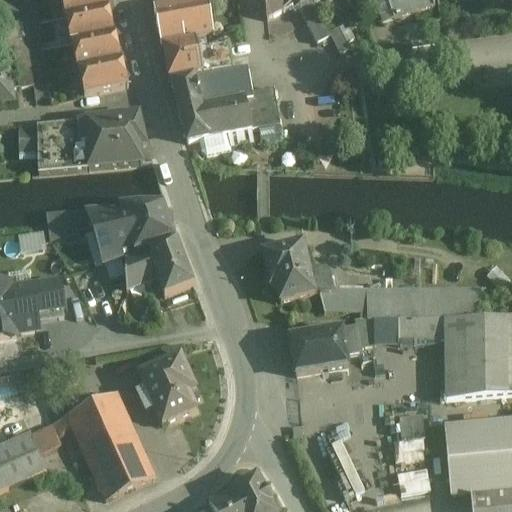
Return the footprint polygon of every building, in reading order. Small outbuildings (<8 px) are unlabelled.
[(104,0),(59,0),(65,23),(108,14),(104,0)] [(264,0),(267,24),(283,15),(283,16),(297,10),(307,4),(308,5),(312,3),(310,0),(264,0)] [(435,8),(431,0),(374,0),(382,25),(435,8)] [(206,3),(153,13),(161,49),(213,39),(206,3)] [(329,36),(312,3),(308,5),(307,4),(297,10),(317,48),(331,41),(329,36)] [(108,14),(65,23),(70,49),(113,40),(113,39),(108,14)] [(19,27),(8,29),(12,52),(13,52),(23,50),(19,27)] [(8,29),(0,30),(0,51),(0,53),(12,52),(8,29)] [(331,41),(339,57),(350,52),(340,31),(329,36),(331,41)] [(243,36),(195,45),(202,79),(249,70),(243,36)] [(113,40),(71,49),(77,76),(120,66),(114,39),(113,39),(113,40)] [(195,45),(162,52),(169,84),(202,79),(195,45)] [(28,49),(13,52),(19,94),(34,91),(28,49)] [(120,66),(78,75),(84,102),(127,93),(121,65),(120,66)] [(247,73),(195,82),(202,112),(246,104),(252,103),(251,97),(247,73)] [(9,74),(0,74),(0,106),(13,105),(9,74)] [(202,112),(195,82),(172,88),(187,148),(199,146),(208,143),(211,143),(227,140),(252,135),(246,104),(202,112)] [(274,93),(251,97),(252,103),(246,104),(252,135),(280,130),(274,93)] [(139,120),(80,127),(81,150),(86,150),(88,173),(142,168),(140,151),(146,150),(139,120)] [(80,127),(38,131),(39,178),(88,173),(86,150),(81,150),(80,127)] [(211,143),(208,143),(199,146),(202,157),(206,160),(230,155),(227,140),(211,143)] [(163,208),(139,208),(125,210),(142,254),(175,241),(163,208)] [(125,210),(85,214),(103,269),(142,254),(125,210)] [(76,215),(61,216),(64,241),(80,240),(76,215)] [(61,216),(46,217),(50,243),(64,241),(61,216)] [(20,237),(23,256),(48,254),(46,235),(20,237)] [(176,245),(148,256),(157,284),(158,285),(164,301),(193,289),(176,245)] [(302,247),(262,257),(270,292),(276,290),(280,307),(319,298),(324,317),(361,316),(366,294),(333,297),(327,276),(311,279),(302,247)] [(148,256),(125,265),(126,296),(157,284),(148,256)] [(59,286),(31,290),(35,318),(63,314),(59,286)] [(0,342),(16,340),(15,336),(37,333),(35,318),(31,290),(11,293),(10,288),(0,289),(0,342)] [(511,322),(511,289),(479,290),(479,295),(479,323),(511,322)] [(479,295),(366,294),(361,316),(361,324),(398,324),(479,323),(479,295)] [(511,322),(479,323),(398,324),(398,344),(444,344),(445,404),(511,398),(511,322)] [(342,334),(290,342),(296,380),(348,372),(342,334)] [(180,360),(139,379),(146,393),(137,398),(146,417),(154,413),(162,430),(197,415),(189,398),(196,394),(180,360)] [(77,369),(57,373),(59,383),(79,379),(77,369)] [(43,376),(15,380),(17,396),(45,393),(43,376)] [(115,399),(55,427),(61,441),(72,432),(106,505),(153,483),(115,399)] [(401,441),(426,439),(424,418),(400,420),(401,441)] [(511,424),(444,431),(450,499),(470,498),(511,493),(511,424)] [(90,511),(106,505),(72,432),(61,441),(90,511)] [(30,438),(0,451),(0,495),(46,475),(30,438)] [(425,442),(400,444),(401,465),(427,463),(425,442)] [(322,455),(346,504),(368,494),(344,444),(322,455)] [(402,497),(432,493),(430,473),(399,477),(402,497)] [(273,511),(256,480),(209,506),(212,511),(273,511)] [(511,511),(511,493),(470,498),(471,511),(511,511)]
